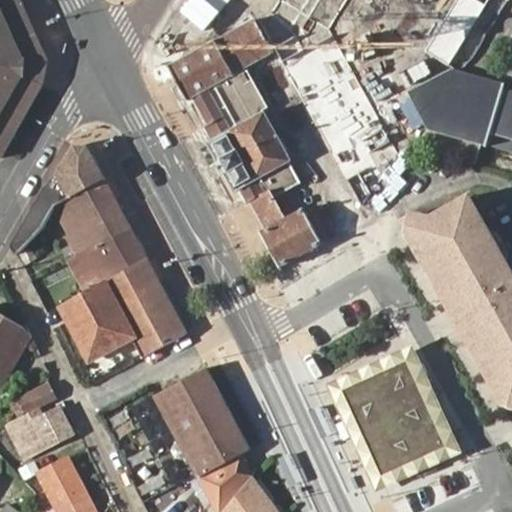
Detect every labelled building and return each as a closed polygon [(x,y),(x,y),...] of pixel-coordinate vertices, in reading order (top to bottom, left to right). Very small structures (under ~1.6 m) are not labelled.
[(0,0),(0,154),(3,157),(43,86),(48,62),(20,0),(0,0)] [(188,0),(180,11),(204,30),(228,0),(188,0)] [(281,0),(274,13),(254,21),(272,53),(277,50),(361,207),(401,157),(330,29),(348,0),(281,0)] [(374,0),(410,22),(423,0),(374,0)] [(470,38),(480,18),(465,10),(455,30),(470,38)] [(261,233),(279,266),(321,243),(304,211),(285,221),(274,198),(299,185),(287,162),(291,160),(265,112),(267,111),(244,68),(272,53),(254,21),(185,59),(171,67),(189,100),(195,97),(209,128),(206,129),(212,141),(207,143),(234,193),(239,190),(247,203),(251,201),(267,231),(261,233)] [(443,156),(480,86),(469,83),(470,80),(448,73),(408,93),(419,110),(431,130),(435,132),(423,150),(443,156)] [(511,95),(480,86),(443,156),(461,163),(474,165),(481,142),(511,150),(511,95)] [(417,112),(390,127),(398,142),(426,128),(417,112)] [(15,234),(11,242),(21,260),(22,261),(27,256),(53,207),(55,206),(105,178),(88,147),(75,146),(56,175),(44,185),(41,189),(15,234)] [(148,258),(105,178),(55,206),(81,255),(66,263),(82,293),(148,258)] [(511,278),(464,194),(424,218),(410,225),(505,395),(511,390),(511,278)] [(402,223),(400,229),(499,403),(500,404),(502,404),(505,404),(510,402),(511,401),(511,390),(505,395),(410,225),(424,218),(420,216),(417,216),(413,216),(409,217),(405,220),(402,223)] [(145,355),(187,332),(148,258),(82,293),(60,305),(90,359),(134,335),(145,355)] [(0,367),(22,329),(0,316),(0,367)] [(0,392),(33,336),(22,329),(0,367),(0,392)] [(410,347),(326,386),(372,490),(462,452),(410,347)] [(217,511),(222,511),(254,475),(242,453),(251,447),(208,369),(157,396),(217,511)] [(27,415),(58,398),(50,382),(19,398),(27,415)] [(61,406),(11,432),(24,458),(74,432),(61,406)] [(38,474),(58,511),(96,511),(69,457),(38,474)] [(280,511),(254,475),(222,511),(280,511)]
